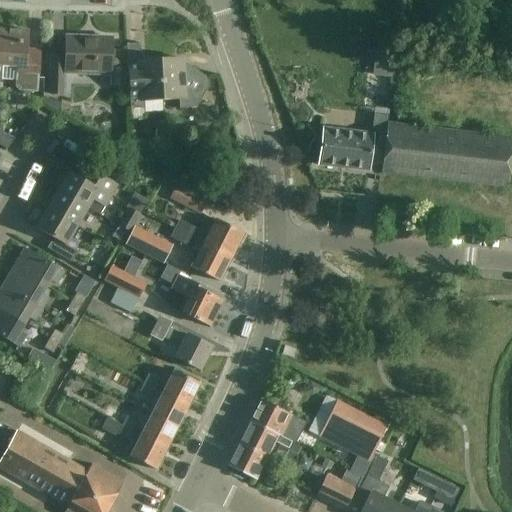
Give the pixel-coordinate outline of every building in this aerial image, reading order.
[(2,66),(1,80),(15,81),(15,87),(19,91),(37,92),(40,50),(39,50),(27,49),(28,31),(4,29),(2,66)] [(110,74),(111,38),(65,37),(65,57),(50,57),(49,94),(64,94),(65,73),(110,74)] [(162,100),(160,60),(141,61),(140,43),(126,44),(130,109),(144,108),(143,101),(162,100)] [(160,60),(162,100),(178,99),(179,109),(196,108),(208,88),(208,82),(207,78),(182,61),(182,59),(160,60)] [(408,72),(407,83),(417,85),(419,73),(408,72)] [(217,81),(208,82),(208,88),(209,93),(218,92),(217,81)] [(323,128),(318,166),(368,171),(368,168),(381,169),(387,123),(387,119),(388,116),(372,114),(369,133),(323,128)] [(381,169),(381,173),(507,188),(511,147),(511,137),(387,123),(381,169)] [(0,130),(0,147),(5,150),(6,149),(8,147),(16,138),(0,130)] [(164,146),(164,144),(165,130),(158,130),(157,145),(164,146)] [(164,144),(186,145),(186,134),(184,134),(184,132),(165,130),(164,144)] [(98,214),(109,196),(115,185),(91,171),(85,181),(68,171),(57,190),(88,208),(98,214)] [(198,213),(204,202),(177,187),(171,199),(198,213)] [(77,227),(88,208),(57,190),(47,209),(77,227)] [(118,226),(126,230),(130,232),(140,215),(128,208),(118,226)] [(66,246),(77,227),(47,209),(36,228),(52,238),(46,248),(71,262),(77,252),(66,246)] [(177,230),(231,257),(243,233),(216,219),(206,239),(200,236),(202,232),(181,221),(177,230)] [(120,241),(126,230),(118,226),(112,237),(120,241)] [(135,226),(126,243),(162,263),(172,245),(135,226)] [(219,282),(231,257),(177,230),(173,238),(194,249),(196,245),(201,248),(191,268),(219,282)] [(13,267),(46,287),(50,281),(56,284),(64,271),(24,248),(13,267)] [(143,261),(147,255),(139,251),(136,258),(143,261)] [(112,266),(104,280),(142,300),(150,286),(138,280),(147,264),(136,259),(128,275),(112,266)] [(42,294),(46,287),(13,267),(2,286),(41,309),(48,298),(42,294)] [(182,312),(210,326),(222,301),(195,287),(196,285),(178,276),(171,289),(189,298),(182,312)] [(34,321),(41,309),(2,286),(0,289),(0,310),(24,325),(28,318),(34,321)] [(137,299),(118,289),(117,289),(110,303),(130,313),(137,299)] [(80,307),(85,298),(76,293),(71,302),(80,307)] [(75,316),(80,307),(71,302),(65,311),(75,316)] [(20,331),(24,325),(0,310),(0,336),(19,348),(26,335),(20,331)] [(170,324),(163,338),(180,347),(174,357),(200,370),(212,347),(187,334),(187,333),(171,324),(170,324)] [(58,344),(63,335),(54,330),(49,339),(58,344)] [(52,354),(58,344),(49,339),(43,348),(52,354)] [(43,354),(38,363),(48,370),(54,360),(43,354)] [(163,393),(188,406),(199,383),(174,371),(167,384),(163,392),(163,393)] [(148,374),(143,383),(155,389),(160,380),(148,374)] [(309,381),(304,392),(310,396),(316,394),(320,386),(309,381)] [(151,397),(155,389),(143,383),(139,391),(151,397)] [(177,427),(188,406),(163,393),(152,414),(177,427)] [(249,420),(291,442),(295,444),(306,423),(291,415),(259,399),(249,420)] [(369,462),(368,462),(385,426),(335,401),(318,437),(361,458),(353,474),(361,478),(369,462)] [(167,448),(177,427),(152,414),(141,435),(167,448)] [(133,431),(138,422),(126,417),(122,425),(133,431)] [(107,418),(102,429),(116,436),(117,434),(122,425),(107,418)] [(288,449),(291,442),(249,420),(226,466),(255,481),(274,442),(288,449)] [(129,440),(133,431),(122,425),(117,434),(129,440)] [(106,511),(123,482),(91,464),(87,471),(17,432),(0,462),(0,468),(67,507),(63,511),(106,511)] [(155,470),(167,448),(141,435),(130,457),(155,470)] [(291,442),(288,449),(297,453),(301,447),(295,444),(291,442)] [(394,511),(398,506),(382,498),(388,487),(377,482),(387,462),(376,456),(354,500),(364,505),(361,511),(394,511)] [(301,457),(296,468),(306,472),(311,461),(301,457)] [(324,458),(320,466),(329,470),(333,463),(324,458)] [(346,470),(340,481),(355,488),(361,478),(353,474),(346,470)] [(327,474),(315,496),(344,511),(355,488),(340,481),(327,474)] [(443,480),(435,496),(450,504),(458,488),(443,480)]
